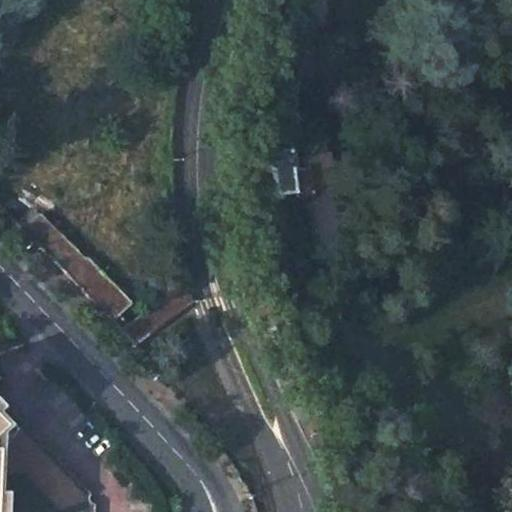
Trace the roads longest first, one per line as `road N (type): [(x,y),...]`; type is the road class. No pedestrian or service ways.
road 1 (secondary): [(227,0),(197,130),(202,239),(219,303),(310,511)]
road 2 (secondary): [(0,267),(188,464),(217,511)]
